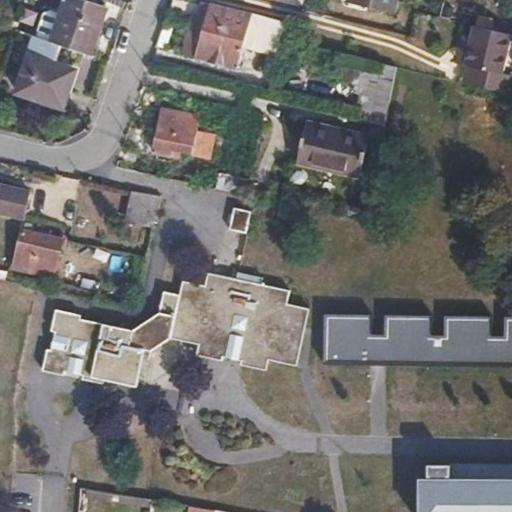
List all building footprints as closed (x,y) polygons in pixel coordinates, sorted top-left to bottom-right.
[(64,45),(92,55),(108,8),(86,0),(67,0),(53,42),(64,45)] [(399,0),(360,0),(361,0),(397,9),(399,0)] [(214,3),(206,1),(191,56),(198,57),(214,3)] [(238,68),(254,13),(214,3),(198,57),(238,68)] [(511,89),(511,84),(511,28),(472,25),(467,86),(511,89)] [(53,42),(38,37),(18,91),(64,106),(77,72),(58,64),(64,45),(53,42)] [(357,74),(353,104),(391,108),(394,78),(357,74)] [(164,111),(154,153),(181,158),(183,151),(192,153),(192,156),(222,162),(229,132),(198,126),(200,118),(164,111)] [(359,178),(369,137),(308,123),(298,163),(359,178)] [(225,165),(220,189),(242,194),(248,170),(225,165)] [(32,190),(0,182),(0,211),(25,218),(32,190)] [(71,204),(56,200),(51,225),(66,229),(71,204)] [(157,207),(131,202),(128,217),(154,223),(157,207)] [(56,275),(64,237),(25,229),(17,267),(56,275)] [(98,320),(92,377),(103,380),(103,375),(137,382),(144,347),(150,348),(169,335),(198,341),(196,352),(220,357),(221,353),(223,353),(225,349),(236,351),(235,356),(241,357),(239,361),(267,367),(269,356),(299,362),(311,304),(289,299),(291,286),(260,281),(261,275),(237,269),(236,275),(206,269),(203,282),(189,278),(188,285),(181,284),(180,292),(163,288),(159,310),(131,327),(98,320)] [(81,375),(92,377),(98,320),(79,316),(80,311),(54,306),(49,330),(52,333),(56,333),(54,344),(49,343),(49,346),(46,346),(41,367),(63,371),(64,367),(66,368),(67,363),(79,365),(77,370),(81,371),(81,375)] [(325,317),(324,362),(511,365),(511,320),(506,321),(506,338),(489,338),(489,320),(445,319),(444,337),(429,336),(429,319),(385,318),(385,335),(370,335),(370,317),(325,317)] [(425,479),(424,511),(511,511),(511,464),(452,464),(452,479),(425,479)]
